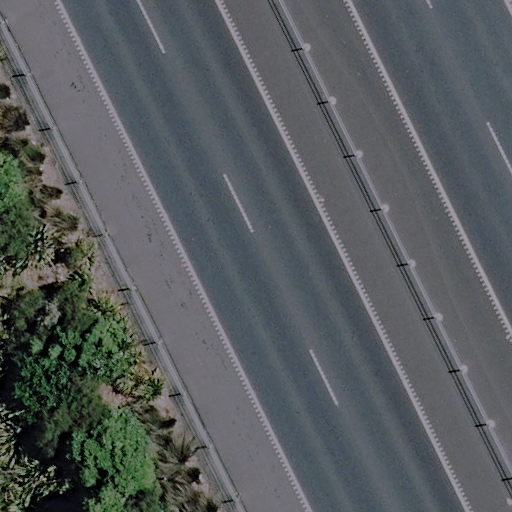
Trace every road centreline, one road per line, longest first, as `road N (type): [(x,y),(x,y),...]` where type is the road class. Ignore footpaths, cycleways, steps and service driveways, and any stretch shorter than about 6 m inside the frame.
road 1 (motorway): [(401,511),(149,0)]
road 2 (motorway): [(447,0),(511,130)]
